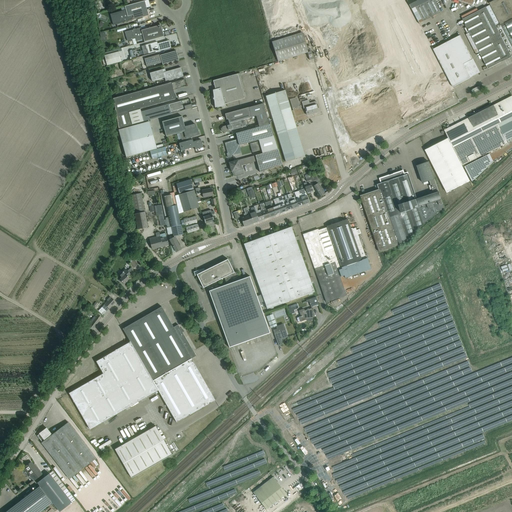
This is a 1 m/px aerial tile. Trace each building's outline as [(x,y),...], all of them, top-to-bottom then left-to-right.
[(431,0),(407,0),(413,10),(416,8),(425,3),(431,0)] [(432,17),(441,12),(434,0),(431,0),(425,3),(432,17)] [(511,0),(494,0),(489,3),(511,46),(511,0)] [(139,2),(125,6),(126,10),(110,14),(113,25),(134,19),(148,16),(147,9),(144,1),(139,2)] [(423,22),(432,17),(425,3),(416,8),(423,22)] [(511,47),(500,24),(490,5),(486,7),(479,11),(477,8),(461,16),(470,32),(466,34),(477,55),(480,53),(488,69),(511,56),(511,47)] [(336,46),(342,43),(333,23),(327,26),(336,46)] [(160,25),(156,26),(141,30),(141,28),(125,32),(127,41),(135,39),(136,41),(144,39),(144,42),(163,37),(160,25)] [(450,29),(445,33),(448,38),(453,34),(450,29)] [(302,33),(272,42),(272,43),(278,62),(307,53),(309,60),(313,59),(310,51),(308,52),(307,51),(302,33)] [(460,35),(433,49),(452,86),(456,84),(457,85),(471,78),(470,77),(463,63),(472,58),(460,35)] [(145,45),(141,46),(144,55),(148,53),(155,51),(155,52),(166,49),(171,48),(169,40),(164,42),(157,44),(157,42),(145,45)] [(382,52),(379,54),(387,72),(398,67),(402,75),(413,70),(404,50),(400,52),(395,41),(385,45),(378,49),(379,50),(381,49),(382,52)] [(176,51),(171,52),(160,55),(160,54),(144,59),(146,67),(162,63),(162,65),(174,62),(179,60),(176,51)] [(119,52),(104,55),(107,65),(121,61),(119,52)] [(463,63),(470,77),(479,72),(472,58),(463,63)] [(336,73),(338,72),(343,81),(353,76),(346,63),(334,69),(336,73)] [(376,65),(361,72),(372,95),(386,88),(376,65)] [(181,67),(176,69),(163,72),(162,69),(149,73),(152,81),(164,78),(165,81),(183,76),(181,67)] [(239,73),(218,79),(213,81),(215,89),(213,90),(213,97),(213,99),(214,100),(215,107),(225,106),(225,104),(244,98),(237,74),(239,74),(239,73)] [(386,91),(342,109),(356,142),(359,141),(359,138),(370,134),(367,126),(371,120),(371,118),(372,121),(384,116),(390,116),(389,114),(400,109),(401,111),(404,107),(407,110),(406,111),(408,115),(426,108),(422,105),(426,104),(413,104),(414,108),(410,109),(410,103),(415,101),(417,103),(422,97),(426,95),(418,74),(383,88),(386,91)] [(129,112),(140,109),(176,99),(173,90),(178,88),(178,87),(181,86),(186,85),(184,79),(113,99),(119,128),(132,125),(129,112)] [(297,97),(288,100),(287,98),(293,96),(303,94),(307,92),(305,83),(303,83),(303,85),(285,90),(265,96),(285,162),(304,156),(290,108),(299,106),(297,97)] [(448,138),(462,166),(511,141),(511,139),(511,138),(511,96),(494,105),(493,105),(468,118),(469,118),(444,130),(448,138)] [(308,100),(303,102),(302,102),(304,108),(305,108),(307,115),(319,112),(316,101),(309,103),(308,100)] [(169,104),(171,114),(180,111),(179,109),(183,108),(181,101),(169,104)] [(171,114),(169,104),(141,112),(140,109),(129,112),(132,125),(171,114)] [(262,104),(254,106),(256,113),(264,111),(262,104)] [(253,106),(225,114),(228,124),(227,125),(228,125),(222,127),(222,128),(221,128),(221,129),(221,132),(222,132),(223,132),(224,132),(224,133),(246,127),(244,121),(243,119),(248,118),(251,128),(259,126),(253,106)] [(187,138),(194,136),(199,135),(198,130),(197,131),(195,124),(184,126),(182,116),(177,117),(162,122),(166,136),(184,132),(186,139),(187,138)] [(121,139),(152,130),(149,121),(118,130),(121,139)] [(270,124),(245,130),(235,133),(237,139),(224,143),(226,148),(227,148),(227,150),(226,150),(227,153),(226,153),(227,158),(232,156),(231,155),(238,154),(237,149),(239,148),(238,146),(249,142),(273,136),(270,124)] [(123,148),(154,140),(152,130),(121,139),(123,148)] [(470,181),(462,166),(448,138),(425,150),(447,193),(470,181)] [(203,147),(202,144),(201,140),(193,142),(192,139),(179,143),(181,151),(194,147),(195,150),(203,147)] [(154,140),(123,148),(126,157),(157,149),(154,140)] [(257,142),(250,144),(252,152),(260,150),(257,142)] [(164,147),(157,149),(150,151),(152,159),(166,155),(164,147)] [(260,172),(282,164),(278,149),(229,162),(231,172),(233,171),(235,177),(244,174),(241,166),(257,161),(260,172)] [(465,167),(472,182),(493,162),(490,154),(465,167)] [(398,246),(413,233),(444,207),(429,162),(420,165),(419,163),(417,164),(417,166),(423,183),(429,181),(434,194),(433,194),(432,192),(429,193),(429,195),(417,199),(410,178),(408,172),(404,173),(403,170),(380,178),(381,183),(378,185),(379,189),(360,196),(379,252),(398,246)] [(311,179),(312,182),(314,187),(317,192),(320,196),(324,193),(322,189),(318,183),(322,181),(318,174),(315,175),(310,177),(311,179)] [(190,179),(186,181),(176,184),(179,193),(193,189),(190,179)] [(313,191),(311,187),(310,183),(307,184),(306,182),(303,183),(307,194),(313,191)] [(195,188),(196,193),(196,194),(202,193),(203,198),(213,196),(211,188),(200,190),(200,188),(195,188)] [(300,195),(304,205),(309,203),(304,189),(301,190),(303,195),(300,195)] [(199,207),(197,203),(194,190),(182,193),(178,195),(183,212),(199,207)] [(304,205),(300,195),(299,191),(294,192),(296,197),(297,197),(297,198),(295,199),(298,207),(304,205)] [(181,225),(180,225),(174,192),(170,193),(170,195),(164,196),(168,217),(165,218),(167,228),(166,228),(168,235),(173,234),(174,236),(183,234),(181,225)] [(141,193),(131,195),(134,213),(137,230),(148,228),(141,193)] [(298,207),(295,199),(294,197),(292,198),(291,193),(288,195),(293,209),(298,207)] [(287,211),(293,209),(288,195),(284,196),(285,200),(284,201),(287,211)] [(287,211),(284,201),(282,196),(278,198),(280,203),(278,204),(282,213),(287,211)] [(282,213),(278,204),(276,198),(273,199),(276,206),(273,207),(276,215),(282,213)] [(264,206),(266,205),(265,203),(263,203),(259,204),(261,209),(265,219),(270,217),(267,207),(265,208),(264,206)] [(164,219),(162,204),(154,206),(156,216),(158,216),(160,226),(166,225),(165,219),(164,219)] [(253,223),(250,214),(247,207),(244,209),(246,215),(245,216),(241,217),(244,226),(253,223)] [(259,221),(256,214),(254,207),(250,208),(252,213),(250,214),(253,223),(259,221)] [(276,215),(273,207),(270,209),(269,207),(267,207),(270,217),(276,215)] [(259,221),(265,219),(261,209),(260,210),(261,212),(256,214),(259,221)] [(211,210),(206,211),(202,212),(205,223),(214,220),(212,215),(215,215),(214,211),(211,211),(211,210)] [(197,222),(195,216),(183,220),(185,226),(197,222)] [(366,258),(358,235),(361,234),(359,229),(356,230),(355,228),(352,229),(352,228),(350,229),(347,219),(327,226),(327,227),(313,232),(313,231),(303,234),(326,302),(346,295),(340,277),(344,275),(345,278),(371,269),(367,258),(366,258)] [(199,230),(197,224),(186,227),(187,233),(199,230)] [(259,304),(261,303),(264,302),(267,309),(314,292),(291,227),(243,244),(262,294),(257,296),(250,276),(229,283),(227,279),(237,275),(236,271),(235,271),(236,271),(234,272),(228,259),(213,266),(214,267),(211,268),(211,267),(205,270),(204,268),(193,272),(195,276),(195,275),(197,275),(203,288),(224,277),(226,284),(209,291),(219,320),(229,348),(270,333),(259,304)] [(166,235),(165,233),(160,234),(159,232),(155,233),(156,237),(149,239),(151,244),(152,249),(168,245),(167,240),(166,235)] [(172,253),(181,249),(175,237),(169,239),(172,245),(171,246),(172,253)] [(129,264),(133,269),(138,264),(134,259),(133,260),(131,257),(129,260),(131,262),(129,264)] [(119,275),(122,278),(120,279),(123,284),(129,278),(127,276),(130,274),(129,273),(132,270),(130,268),(128,271),(126,269),(125,270),(119,275)] [(104,304),(102,307),(98,311),(102,315),(106,311),(115,302),(110,297),(107,300),(104,304)] [(316,297),(311,298),(306,300),(306,302),(309,301),(311,307),(318,304),(316,297)] [(191,358),(196,356),(187,340),(178,324),(173,327),(161,306),(122,329),(130,341),(129,342),(119,348),(115,350),(96,361),(103,373),(68,393),(89,430),(158,391),(176,422),(215,400),(191,358)] [(312,308),(307,310),(304,311),(303,309),(299,311),(301,317),(299,317),(300,321),(307,319),(306,318),(314,315),(312,308)] [(102,317),(98,314),(96,317),(94,316),(91,321),(90,322),(88,325),(89,326),(89,327),(92,329),(102,317)] [(266,316),(271,328),(277,326),(272,314),(266,316)] [(288,337),(284,326),(273,330),(278,346),(282,344),(281,339),(288,337)] [(46,440),(42,442),(41,443),(69,478),(95,458),(68,422),(46,440)] [(172,455),(155,426),(115,449),(131,478),(172,455)] [(42,442),(46,440),(45,439),(51,434),(46,428),(39,433),(39,434),(37,436),(42,442)] [(31,462),(24,467),(30,475),(28,476),(32,481),(34,480),(42,474),(36,467),(35,467),(31,462)] [(53,470),(50,473),(38,482),(53,501),(60,511),(75,499),(53,470)] [(286,493),(281,488),(273,477),(253,492),(266,509),(286,493)] [(40,486),(5,511),(39,511),(53,501),(38,482),(37,483),(40,486)]
